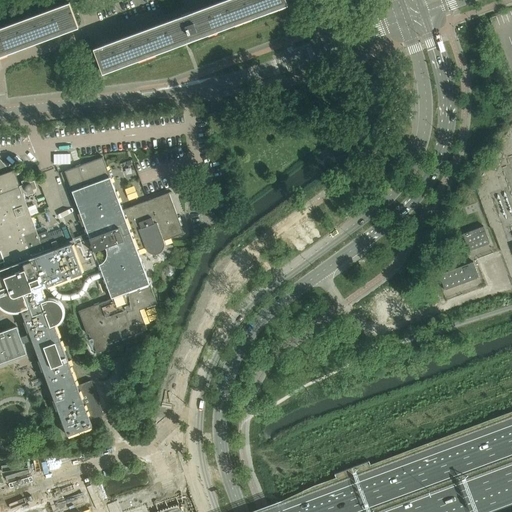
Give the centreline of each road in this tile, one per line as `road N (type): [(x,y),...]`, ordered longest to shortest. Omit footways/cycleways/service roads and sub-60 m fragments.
road 1 (tertiary): [(241,511),(219,427),(238,351),(267,313),(403,211),(441,153),(446,89),(424,13)]
road 2 (tertiary): [(405,20),(426,96),(417,156),(391,194),(257,296),(220,339),(202,378),(194,432),(213,511)]
road 3 (residential): [(0,113),(212,84),(331,46)]
road 4 (motorway): [(511,443),(329,511)]
